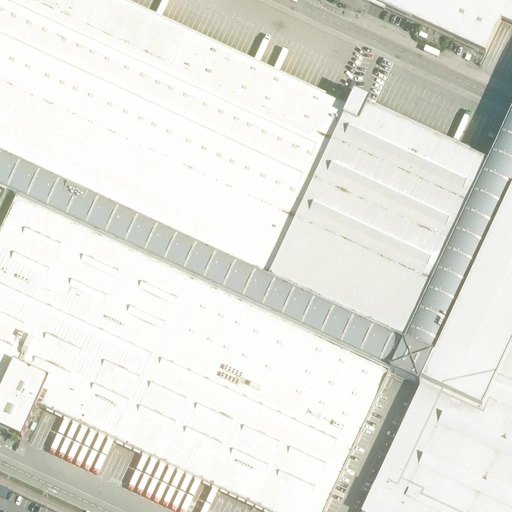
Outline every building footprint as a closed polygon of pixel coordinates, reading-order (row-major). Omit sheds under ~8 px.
[(347,110),(110,0),(0,0),(0,153),(269,280),(348,110),(347,110)] [(511,16),(511,0),(360,0),(384,11),(386,8),(486,54),(505,13),(511,16)] [(404,343),(483,174),(488,164),(369,108),(372,101),(370,100),(369,102),(356,96),(357,94),(355,93),(347,110),(348,110),(269,280),(404,343)] [(511,112),(505,128),(500,138),(488,164),(483,174),(404,343),(269,280),(0,153),(0,191),(8,195),(16,199),(17,200),(390,373),(394,375),(420,387),(419,387),(421,388),(511,190),(511,112)] [(511,511),(511,190),(421,388),(416,397),(362,511),(511,511)] [(263,511),(325,511),(381,393),(390,373),(17,200),(0,236),(0,389),(2,390),(0,395),(0,429),(22,440),(37,407),(263,511)] [(0,495),(6,498),(10,489),(0,484),(0,495)]
